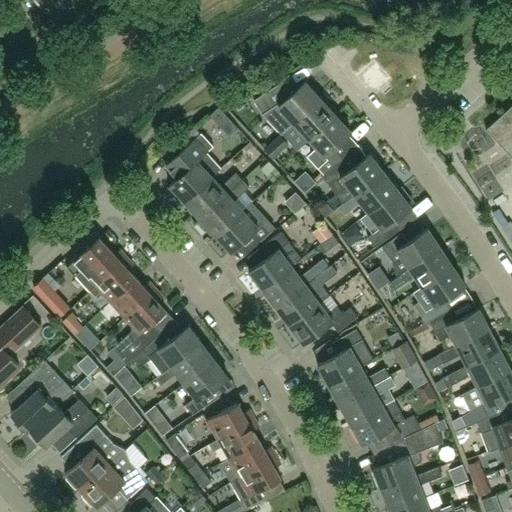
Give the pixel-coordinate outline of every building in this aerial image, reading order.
[(41,0),(40,2),(55,19),(75,0),(41,0)] [(263,113),(282,133),(320,98),(305,81),(286,98),(277,85),(254,100),(262,114),(263,113)] [(282,133),(280,136),(287,143),(289,141),(298,150),(309,139),(339,112),(332,105),(329,108),(320,98),(282,133)] [(511,105),(486,129),(511,157),(511,105)] [(346,120),(339,112),(309,139),(317,148),(307,156),(323,174),(341,158),(332,148),(351,131),(343,123),(346,120)] [(201,133),(166,165),(177,178),(169,185),(171,187),(168,190),(180,202),(183,199),(185,201),(212,176),(221,168),(207,152),(214,146),(201,133)] [(272,156),(287,143),(280,136),(265,149),(272,156)] [(354,194),(384,171),(370,153),(345,173),(337,162),(322,176),(336,195),(347,186),(354,194)] [(384,171),(354,194),(338,207),(345,215),(360,202),(368,212),(398,189),(384,171)] [(212,176),(185,201),(200,218),(243,180),(236,172),(221,186),(212,176)] [(201,219),(200,224),(207,232),(210,229),(216,235),(243,210),(234,200),(249,187),(243,180),(200,218),(201,219)] [(368,212),(361,218),(373,233),(368,237),(375,247),(399,230),(393,221),(410,208),(412,207),(410,205),(413,202),(401,187),(398,189),(368,212)] [(243,210),(216,235),(231,252),(250,235),(258,243),(271,231),(274,228),(251,203),(243,210)] [(314,226),(323,240),(334,234),(325,219),(314,226)] [(428,228),(408,241),(402,232),(382,246),(394,263),(395,272),(397,276),(440,247),(428,228)] [(269,255),(249,270),(262,288),(292,266),(302,258),(295,250),(288,241),(281,231),(262,246),(269,255)] [(99,237),(67,267),(89,291),(90,291),(127,257),(120,250),(115,255),(107,246),(99,237)] [(422,287),(453,266),(440,247),(397,276),(388,282),(393,291),(415,276),(421,286),(422,287)] [(127,257),(90,291),(95,296),(101,291),(110,302),(136,278),(128,269),(134,264),(127,257)] [(292,266),(262,288),(276,306),(322,272),(316,264),(300,276),(292,266)] [(322,272),(276,306),(290,325),(320,303),(330,295),(321,285),(337,273),(331,265),(322,272)] [(426,323),(429,321),(450,309),(444,299),(466,284),(453,266),(422,287),(421,286),(412,291),(419,301),(414,305),(426,323)] [(136,278),(110,302),(125,318),(156,289),(150,282),(144,286),(136,278)] [(134,328),(112,348),(126,364),(134,357),(143,349),(158,335),(149,325),(166,310),(158,301),(163,296),(156,289),(125,318),(134,328)] [(55,293),(46,301),(60,316),(68,308),(55,293)] [(320,303),(290,325),(303,343),(331,322),(338,331),(358,316),(351,307),(343,313),(337,305),(327,312),(320,303)] [(0,383),(20,365),(10,355),(41,326),(23,307),(0,328),(0,383)] [(456,345),(489,328),(479,308),(456,320),(450,309),(429,321),(440,340),(451,335),(456,345)] [(63,320),(75,334),(83,327),(70,313),(63,320)] [(143,349),(134,357),(138,361),(146,363),(150,359),(161,373),(201,342),(188,325),(168,341),(161,332),(158,335),(143,349)] [(83,343),(91,336),(83,327),(75,334),(83,343)] [(466,365),(500,349),(489,328),(456,345),(438,354),(443,363),(461,354),(466,365)] [(321,362),(317,364),(328,384),(361,365),(373,359),(367,348),(356,329),(332,342),(338,353),(321,362)] [(161,373),(156,377),(162,384),(176,372),(184,383),(215,359),(201,342),(161,373)] [(406,342),(392,349),(402,368),(415,361),(406,342)] [(477,386),(511,369),(500,349),(466,365),(442,378),(447,387),(471,375),(477,386)] [(113,375),(126,364),(114,351),(110,355),(115,360),(107,368),(113,375)] [(215,359),(184,383),(195,397),(186,405),(193,414),(213,400),(207,393),(228,377),(215,359)] [(72,389),(64,381),(45,360),(22,381),(32,393),(11,413),(28,431),(30,429),(56,404),(57,404),(73,390),(72,389)] [(361,365),(328,384),(339,404),(390,376),(385,367),(368,377),(361,365)] [(511,371),(511,369),(477,386),(487,406),(511,392),(511,371)] [(390,376),(339,404),(351,424),(394,400),(388,388),(395,384),(390,376)] [(437,398),(428,382),(414,389),(423,406),(437,398)] [(56,404),(30,429),(46,446),(67,427),(77,437),(97,418),(80,399),(64,413),(57,404),(56,404)] [(394,400),(351,424),(362,444),(367,441),(373,451),(389,443),(418,430),(418,431),(422,429),(414,414),(405,419),(394,400)] [(237,402),(207,420),(218,439),(255,418),(250,409),(243,413),(237,402)] [(467,427),(477,422),(489,417),(482,404),(461,416),(467,427)] [(489,417),(477,422),(488,451),(500,447),(511,442),(511,417),(508,409),(489,417)] [(218,439),(209,444),(213,451),(222,446),(229,458),(259,440),(253,430),(260,426),(255,418),(218,439)] [(395,459),(373,468),(381,489),(416,475),(412,465),(419,462),(421,458),(418,451),(443,441),(435,422),(422,429),(418,431),(418,430),(389,443),(389,444),(395,459)] [(75,489),(80,488),(81,490),(125,450),(124,448),(114,443),(96,424),(76,443),(86,454),(66,473),(67,474),(66,479),(75,489)] [(180,458),(190,450),(176,432),(166,440),(180,458)] [(234,467),(225,472),(230,482),(276,455),(271,447),(265,450),(259,440),(229,458),(234,467)] [(507,466),(511,464),(511,442),(500,447),(507,466)] [(127,452),(125,450),(81,490),(83,491),(82,496),(91,506),(95,505),(97,506),(117,488),(127,499),(148,480),(130,461),(127,452)] [(276,455),(230,482),(242,501),(240,502),(245,511),(267,499),(261,489),(279,479),(281,478),(275,467),(281,464),(276,455)] [(441,461),(445,476),(463,471),(460,457),(441,461)] [(474,479),(483,476),(478,461),(469,464),(474,479)] [(188,469),(196,478),(204,472),(196,463),(188,469)] [(416,475),(381,489),(390,510),(425,497),(420,484),(442,476),(439,467),(416,475)] [(203,488),(211,482),(204,472),(196,478),(203,487),(203,488)] [(489,490),(483,476),(474,479),(480,494),(489,490)] [(169,511),(147,488),(129,504),(136,511),(169,511)] [(486,511),(496,507),(491,496),(482,499),(486,511)] [(425,497),(390,510),(390,511),(447,511),(455,509),(452,500),(429,509),(425,497)]
